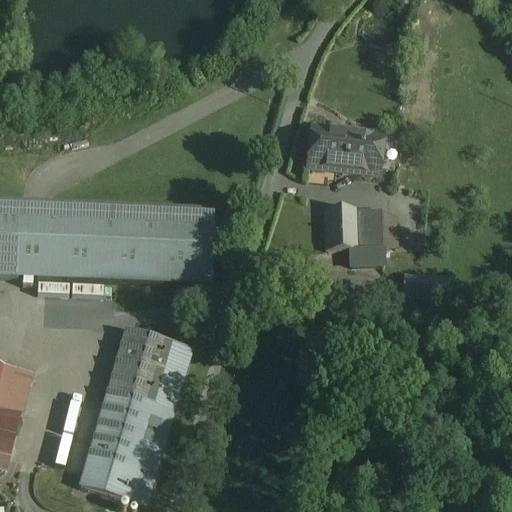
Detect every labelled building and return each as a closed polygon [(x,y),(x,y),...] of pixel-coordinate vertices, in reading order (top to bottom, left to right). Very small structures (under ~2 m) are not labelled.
[(383,140),(315,132),(310,173),(378,181),(383,140)] [(46,210),(0,207),(0,281),(209,290),(213,217),(46,210)] [(357,214),(325,214),(326,252),(356,253),(356,252),(357,214)] [(382,214),(357,214),(356,252),(383,252),(382,214)] [(442,275),(419,272),(417,284),(440,287),(442,275)] [(171,348),(125,335),(108,396),(153,409),(171,348)] [(153,409),(108,396),(80,492),(143,511),(189,353),(171,348),(153,409)] [(0,382),(3,370),(0,369),(0,434),(13,437),(18,417),(0,412),(0,382)] [(13,437),(0,434),(0,461),(7,463),(13,437)]
